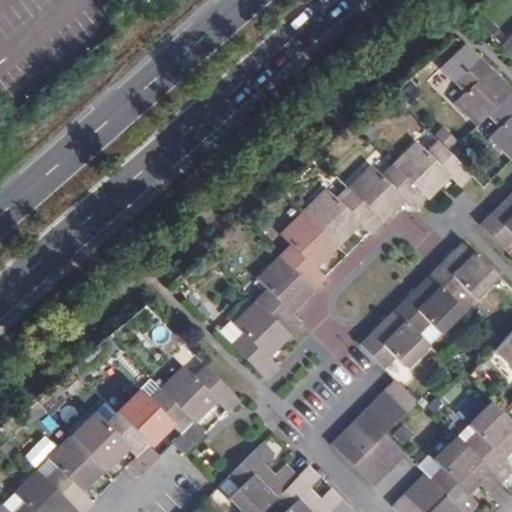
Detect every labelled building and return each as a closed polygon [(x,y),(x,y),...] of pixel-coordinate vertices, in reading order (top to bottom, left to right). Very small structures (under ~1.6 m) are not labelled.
[(511,38),(503,47),(511,56),(511,38)] [(490,71),(478,59),(453,82),(465,94),(455,104),(477,127),(487,117),(511,92),(490,71)] [(511,93),(511,92),(487,117),(498,128),(488,138),(510,161),(511,159),(511,93)] [(473,177),(449,154),(441,145),(428,157),(417,145),(395,167),(426,199),(439,186),(449,177),(461,189),(473,177)] [(426,199),(395,167),(394,168),(382,180),(371,169),(349,190),(381,222),(390,213),(404,200),(414,211),(426,199)] [(327,192),(304,213),(337,246),(358,225),(368,235),(381,222),(349,190),(337,202),(327,192)] [(511,194),(498,208),(480,226),(505,251),(511,243),(511,194)] [(281,259),(313,290),(324,280),(313,269),(337,246),(304,213),(282,235),(293,248),(281,259)] [(443,262),(429,277),(453,300),(463,291),(474,302),(499,278),(464,242),(443,262)] [(257,303),(289,335),(301,323),(291,313),(302,301),(313,290),(281,259),(258,282),(268,293),(257,303)] [(395,311),(418,335),(428,326),(438,337),(464,312),(453,300),(429,277),(406,300),(395,311)] [(244,336),(233,347),(266,380),(278,368),(267,357),(289,335),(257,303),(234,325),(244,336)] [(405,370),(429,346),(418,335),(395,311),(375,330),(360,346),(383,369),(394,359),(405,370)] [(511,332),(496,349),(511,366),(511,332)] [(239,400),(207,368),(193,380),(183,370),(162,391),(193,423),(215,402),(226,412),(239,400)] [(405,413),(416,402),(396,381),(385,392),(405,413)] [(193,423),(162,391),(160,393),(149,404),(138,394),(117,414),(149,447),(170,427),(180,437),(173,444),(184,454),(204,434),(193,423)] [(395,424),(405,413),(385,392),(374,403),(395,424)] [(384,434),(395,424),(374,403),(363,413),(384,434)] [(470,451),(501,483),(510,474),(501,464),(511,453),(511,424),(494,406),(469,431),(479,442),(470,451)] [(353,424),(373,444),(384,434),(363,413),(353,424)] [(149,447),(117,414),(116,415),(103,427),(92,417),(72,437),(105,471),(125,451),(135,460),(128,467),(139,478),(159,457),(149,447)] [(362,455),(373,444),(353,424),(342,435),(362,455)] [(393,465),(404,454),(384,434),(373,444),(393,465)] [(331,446),(351,466),(362,455),(342,435),(331,446)] [(105,471),(72,437),(70,439),(49,460),(60,470),(48,482),(77,511),(83,511),(92,504),(82,493),(105,471)] [(461,511),(473,511),(477,508),(467,497),(478,486),(488,496),(501,483),(470,451),(460,441),(425,475),(446,496),(461,511)] [(231,500),(243,511),(261,511),(273,501),(296,478),(286,467),(274,478),(263,468),(275,456),(262,443),(227,478),(241,491),(231,500)] [(383,476),(393,465),(373,444),(362,455),(383,476)] [(372,486),(383,476),(362,455),(351,466),(372,486)] [(331,511),(341,502),(331,492),(320,503),(309,491),(321,481),(307,467),(296,478),(273,501),(282,511),(331,511)] [(17,511),(77,511),(48,482),(37,471),(14,494),(25,505),(17,511)] [(435,506),(446,496),(425,475),(414,486),(435,506)] [(419,511),(428,511),(435,506),(414,486),(404,497),(419,511)] [(440,511),(461,511),(446,496),(435,506),(440,511)] [(393,508),(397,511),(419,511),(404,497),(393,508)] [(351,511),(341,502),(331,511),(351,511)]
